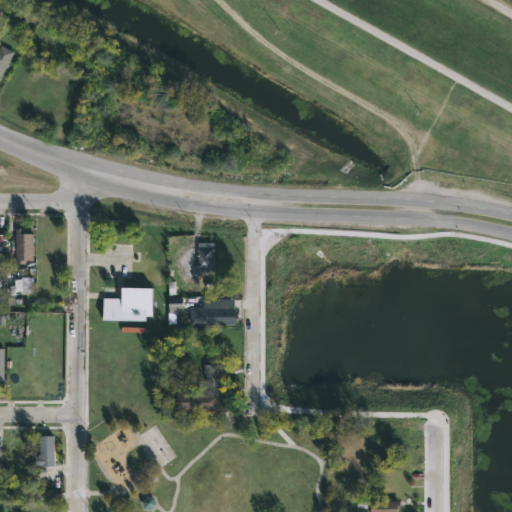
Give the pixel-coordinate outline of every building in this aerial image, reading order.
[(0,45),(14,52),(0,79),(0,45)] [(33,232),(33,259),(25,259),(25,263),(15,263),(16,227),(24,227),(24,232),(33,232)] [(56,231),(56,234),(60,235),(59,255),(53,255),(53,257),(43,256),(44,234),(48,234),(48,230),(56,231)] [(214,266),(198,266),(198,246),(214,247),(214,266)] [(33,276),(33,292),(21,292),(20,290),(15,290),(15,294),(10,294),(10,284),(14,285),(14,278),(21,278),(21,276),(33,276)] [(146,319),(102,319),(103,297),(121,297),(121,286),(153,286),(152,315),(146,315),(146,319)] [(234,299),(234,309),(239,309),(239,324),(191,324),(191,306),(203,306),(203,297),(234,297),(234,299)] [(169,312),(182,313),(182,303),(169,303),(169,312)] [(223,363),(223,384),(205,383),(205,370),(203,370),(203,363),(223,363)] [(227,414),(227,417),(218,416),(219,412),(176,411),(177,391),(228,392),(227,414)] [(36,466),(35,466),(34,455),(39,455),(39,435),(53,434),(54,465),(36,466)] [(145,494),(153,495),(155,502),(151,508),(144,507),(141,500),(145,494)] [(398,511),(371,511),(371,500),(400,500),(400,504),(398,504),(398,511)]
